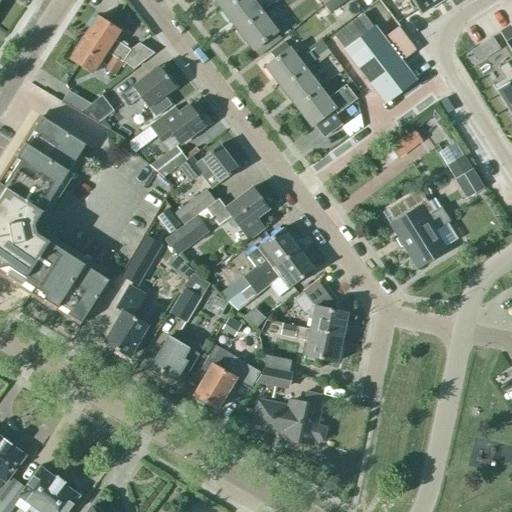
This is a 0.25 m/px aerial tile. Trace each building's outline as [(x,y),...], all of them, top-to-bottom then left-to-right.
[(213,0),(221,10),(234,0),(213,0)] [(251,0),(234,0),(221,10),(236,30),(261,11),(251,0)] [(319,0),(323,5),(330,13),(347,0),(346,0),(319,0)] [(395,0),(398,3),(402,0),(410,0),(420,14),(442,0),(395,0)] [(236,30),(252,50),(276,32),(261,11),(236,30)] [(362,14),(334,35),(345,49),(385,102),(414,80),(383,39),(373,27),(372,28),(362,14)] [(119,31),(97,17),(84,37),(122,62),(123,61),(133,67),(148,56),(139,43),(130,50),(113,39),(119,31)] [(506,40),(511,36),(511,30),(509,25),(500,30),(506,40)] [(398,28),(388,35),(402,53),(412,46),(398,28)] [(84,37),(70,59),(92,73),(99,62),(106,66),(104,69),(114,75),(122,62),(84,37)] [(488,53),(497,47),(491,37),(481,43),(488,53)] [(274,59),(264,66),(280,86),(304,68),(315,59),(314,57),(319,53),(321,55),(327,51),(322,44),(323,44),(319,39),(307,49),(309,52),(298,60),(288,47),(287,49),(283,43),(270,53),(274,59)] [(504,78),(492,85),(511,116),(511,70),(507,62),(497,68),(504,78)] [(132,87),(120,96),(128,106),(140,97),(154,117),(171,105),(164,96),(175,88),(158,66),(132,86),(132,87)] [(280,86),(295,106),(319,88),(304,68),(280,86)] [(319,88),(295,106),(310,126),(313,124),(322,137),(339,125),(329,112),(333,109),(337,113),(355,99),(345,85),(327,98),(319,88)] [(62,102),(78,112),(80,112),(90,104),(69,92),(62,102)] [(90,104),(80,112),(98,123),(114,111),(101,95),(90,104)] [(173,107),(149,126),(154,132),(161,142),(172,133),(180,143),(204,125),(189,106),(179,114),(173,107)] [(0,272),(79,323),(107,280),(39,236),(42,231),(41,230),(39,224),(40,222),(35,219),(84,144),(40,116),(14,157),(0,178),(0,272)] [(358,116),(342,122),(346,131),(361,125),(358,116)] [(407,132),(389,145),(398,157),(416,144),(407,132)] [(175,145),(149,165),(163,177),(186,160),(175,145)] [(191,158),(179,168),(190,181),(198,175),(210,190),(237,169),(219,146),(195,163),(191,158)] [(483,184),(471,165),(453,176),(465,196),(483,184)] [(449,169),(432,176),(443,205),(460,198),(449,169)] [(225,207),(219,199),(215,201),(183,224),(164,237),(176,253),(208,231),(203,224),(212,218),(217,226),(225,220),(231,227),(239,227),(249,240),(264,229),(256,219),(268,210),(251,188),(225,207)] [(215,201),(207,190),(175,214),(183,224),(215,201)] [(425,218),(419,207),(390,225),(416,267),(444,250),(432,230),(447,221),(439,209),(425,218)] [(156,217),(168,234),(180,225),(167,208),(156,217)] [(255,266),(242,276),(249,285),(250,286),(298,249),(282,228),(257,248),(246,256),(255,266)] [(122,275),(137,284),(160,246),(144,237),(122,275)] [(288,288),(313,269),(298,249),(250,286),(249,285),(240,293),(247,302),(269,285),(269,284),(279,277),(288,288)] [(342,338),(347,313),(331,310),(334,296),(320,278),(303,291),(314,306),(309,329),(309,330),(342,338)] [(121,312),(103,342),(127,356),(146,325),(131,316),(144,295),(128,285),(115,308),(121,312)] [(201,296),(185,287),(170,312),(186,322),(201,296)] [(221,329),(233,337),(241,324),(228,317),(221,329)] [(337,362),(342,338),(309,330),(309,329),(266,320),(258,335),(279,340),(280,335),(307,340),(304,355),(337,362)] [(193,338),(180,330),(175,339),(169,336),(148,370),(159,376),(159,377),(162,379),(164,375),(181,385),(198,354),(188,348),(189,348),(187,347),(193,338)] [(215,347),(202,369),(206,372),(193,395),(217,409),(235,378),(251,387),(259,373),(233,357),(215,347)] [(265,368),(288,372),(290,360),(263,355),(265,367),(265,368)] [(257,382),(285,387),(288,372),(265,368),(257,382)] [(313,445),(315,436),(322,437),(324,427),(314,425),(315,418),(311,417),(315,399),(303,396),(301,403),(290,400),(289,408),(258,401),(253,424),(283,431),(281,438),(313,445)] [(0,501),(2,502),(17,481),(9,475),(24,455),(0,437),(0,501)] [(2,502),(0,504),(0,511),(8,511),(20,497),(31,506),(27,511),(66,511),(79,496),(63,484),(64,483),(57,478),(56,479),(40,467),(25,487),(17,481),(2,502)]
